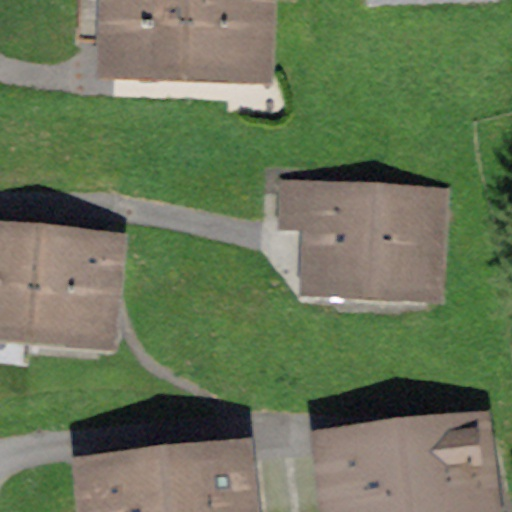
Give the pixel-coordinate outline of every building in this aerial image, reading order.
[(114,0),(114,80),(254,81),(255,0),(114,0)] [(324,238),(323,296),(435,296),(436,211),(286,210),(286,238),(324,238)] [(101,260),(53,257),(55,236),(12,233),(10,254),(0,252),(0,337),(94,345),(101,260)] [(327,461),(333,511),(474,511),(467,444),(327,461)] [(238,511),(233,468),(94,483),(97,511),(238,511)]
